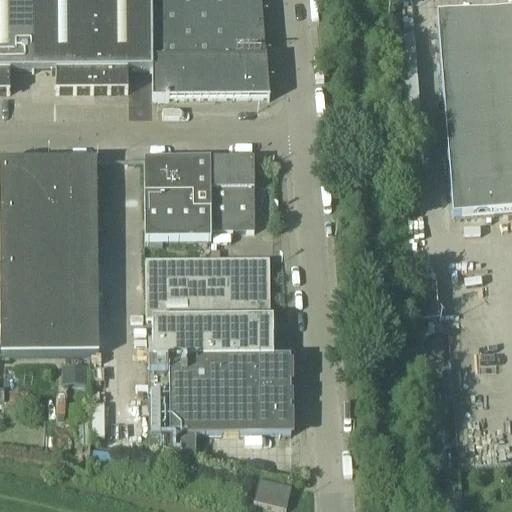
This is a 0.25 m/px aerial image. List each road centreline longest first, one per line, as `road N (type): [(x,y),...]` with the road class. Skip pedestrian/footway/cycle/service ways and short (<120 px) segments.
road 1 (unclassified): [(331,511),(305,133)]
road 2 (residential): [(0,139),(305,133)]
road 3 (unclassified): [(305,133),(297,0)]
